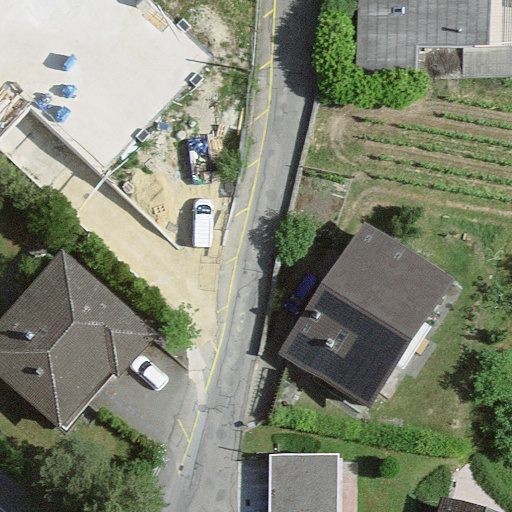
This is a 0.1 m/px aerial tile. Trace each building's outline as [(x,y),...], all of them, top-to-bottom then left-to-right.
[(511,0),(357,0),(359,85),(511,87),(511,0)] [(456,286),(367,229),(345,262),(286,355),(375,412),(456,286)] [(148,334),(60,253),(0,317),(0,364),(64,424),(148,334)] [(350,511),(350,460),(269,461),(269,511),(350,511)] [(474,511),(443,501),(438,511),(474,511)]
